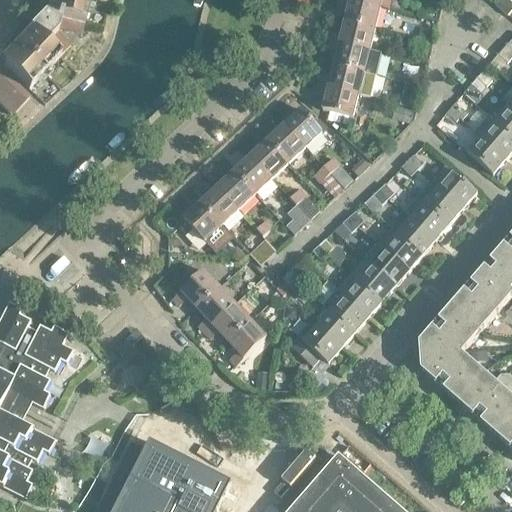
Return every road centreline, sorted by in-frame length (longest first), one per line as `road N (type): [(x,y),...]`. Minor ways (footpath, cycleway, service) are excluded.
road 1 (residential): [(103,279),(72,241),(244,82),(278,0)]
road 2 (residential): [(103,279),(219,399),(263,414),(332,411),(362,378)]
road 3 (residential): [(362,378),(511,201)]
road 4 (residential): [(496,511),(495,500),(362,378)]
